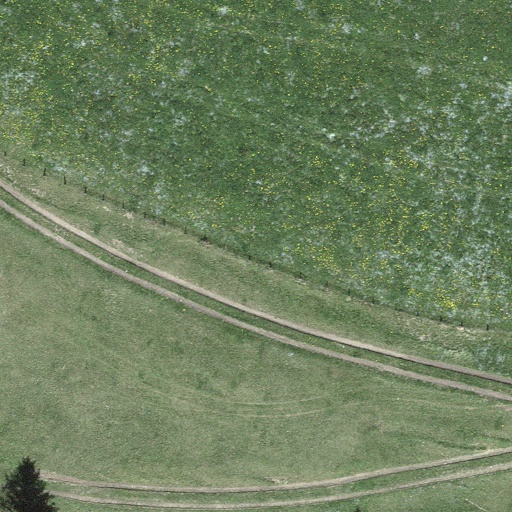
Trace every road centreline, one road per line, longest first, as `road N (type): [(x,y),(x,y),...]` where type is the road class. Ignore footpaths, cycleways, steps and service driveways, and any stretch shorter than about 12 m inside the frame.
road 1 (track): [(511,386),(201,311),(0,189)]
road 2 (track): [(511,463),(374,485),(152,498),(0,483)]
